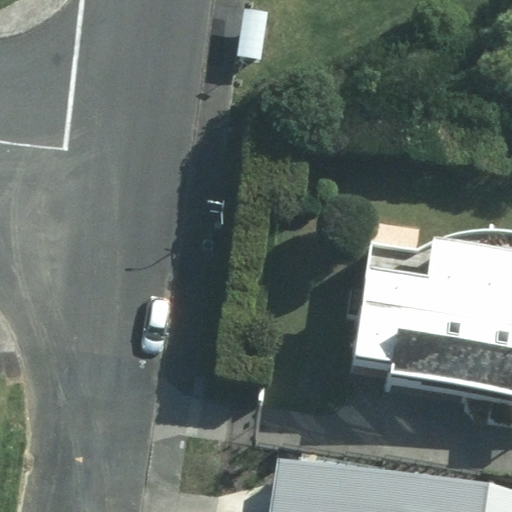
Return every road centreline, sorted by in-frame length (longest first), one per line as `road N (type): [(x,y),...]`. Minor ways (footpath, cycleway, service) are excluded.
road 1 (residential): [(129,160),(78,511)]
road 2 (residential): [(129,160),(152,0)]
road 3 (residential): [(0,142),(129,160)]
